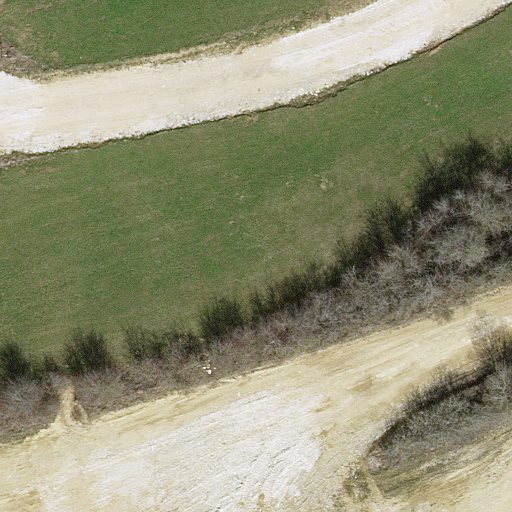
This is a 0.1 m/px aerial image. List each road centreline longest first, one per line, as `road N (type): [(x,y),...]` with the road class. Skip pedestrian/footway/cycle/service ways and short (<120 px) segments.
road 1 (track): [(511,318),(0,494)]
road 2 (track): [(465,0),(160,101),(0,114)]
